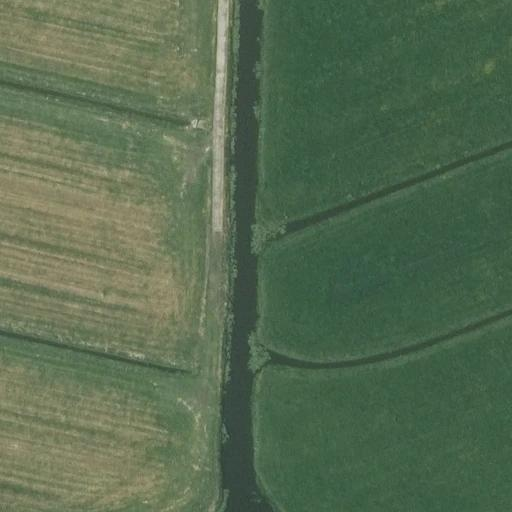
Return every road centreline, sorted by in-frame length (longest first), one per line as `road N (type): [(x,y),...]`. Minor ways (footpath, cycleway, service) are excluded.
road 1 (track): [(207,480),(221,0)]
road 2 (track): [(0,97),(120,125),(216,165)]
